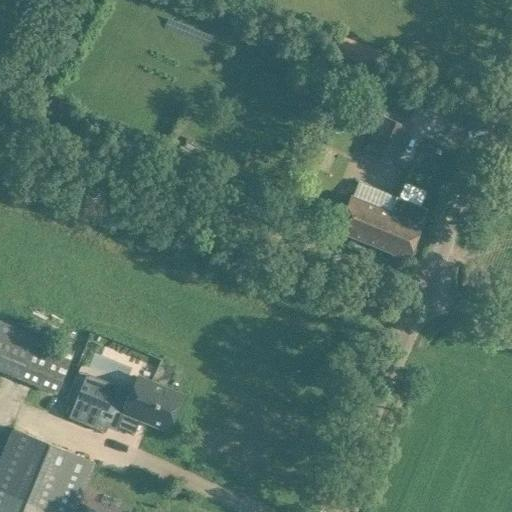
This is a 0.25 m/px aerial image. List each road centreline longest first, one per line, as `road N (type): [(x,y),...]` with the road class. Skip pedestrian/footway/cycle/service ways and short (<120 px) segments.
road 1 (track): [(0,143),(511,328)]
road 2 (unclassified): [(333,511),(511,82)]
